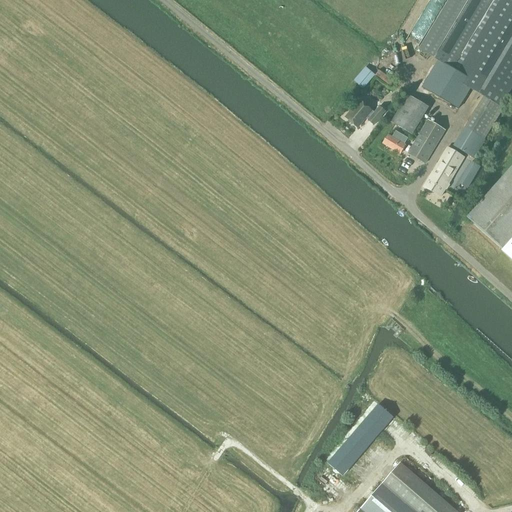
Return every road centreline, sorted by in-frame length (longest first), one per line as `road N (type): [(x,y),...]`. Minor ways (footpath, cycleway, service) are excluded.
road 1 (unclassified): [(511,297),(165,0)]
road 2 (track): [(283,480),(385,308),(511,415)]
road 3 (track): [(467,511),(406,450),(342,511)]
road 4 (track): [(324,511),(230,440),(212,462)]
